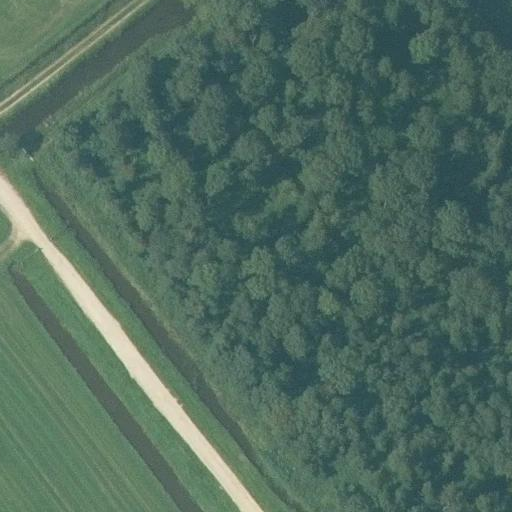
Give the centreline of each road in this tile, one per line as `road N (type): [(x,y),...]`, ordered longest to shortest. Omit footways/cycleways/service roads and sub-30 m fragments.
road 1 (unclassified): [(253,511),(0,199)]
road 2 (track): [(232,0),(0,175)]
road 3 (track): [(144,0),(0,114)]
